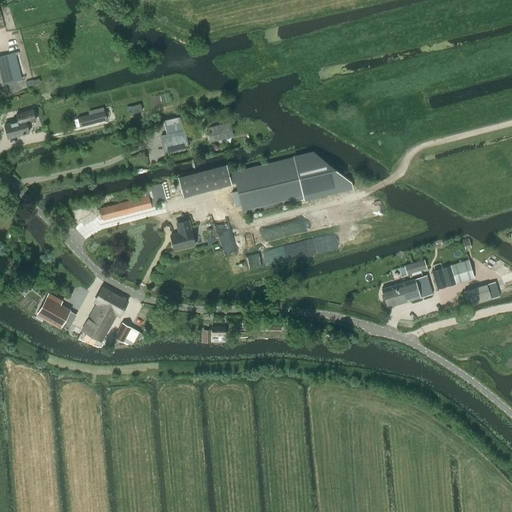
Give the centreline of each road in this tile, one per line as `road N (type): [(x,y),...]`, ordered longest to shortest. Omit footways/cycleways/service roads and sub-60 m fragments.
road 1 (unclassified): [(511,415),(439,359),(369,326),(299,311),(143,299),(98,273),(0,179)]
road 2 (track): [(20,142),(194,102)]
road 3 (track): [(374,191),(420,146),(511,123)]
